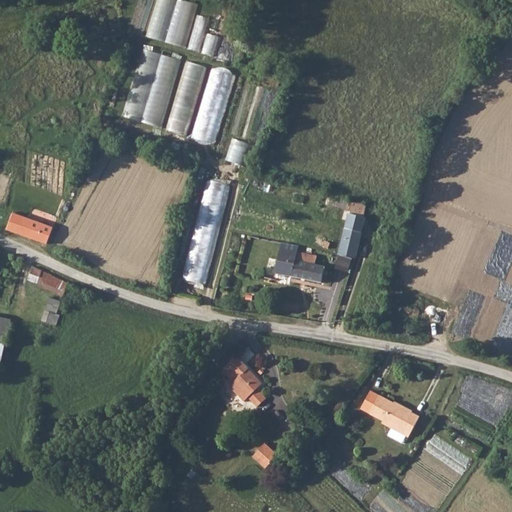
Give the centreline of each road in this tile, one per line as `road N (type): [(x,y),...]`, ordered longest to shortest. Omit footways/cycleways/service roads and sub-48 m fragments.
road 1 (unclassified): [(0,240),(171,308),(435,355),(511,377)]
road 2 (track): [(236,323),(174,418),(139,511)]
